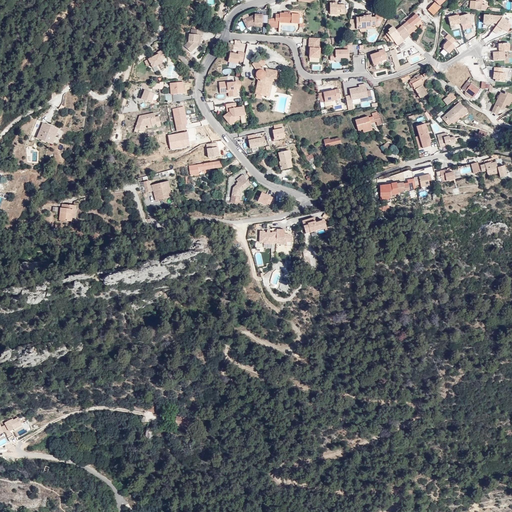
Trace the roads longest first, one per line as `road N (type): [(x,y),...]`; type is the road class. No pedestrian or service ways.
road 1 (track): [(379,511),(398,494),(339,492),(278,479),(275,470),(410,423),(420,407),(288,383),(229,360),(231,335),(290,347),(298,330),(266,299),(238,222)]
road 2 (residential): [(132,511),(89,469),(17,452),(40,428),(88,408),(141,413)]
road 3 (residential): [(0,134),(81,81),(95,96),(109,94),(129,60),(159,35),(201,74)]
road 4 (residential): [(310,203),(284,216),(194,220),(150,232),(133,188),(95,190)]
road 5 (unclassified): [(511,134),(310,203)]
road 6 (residential): [(201,74),(204,108),(260,179),(310,203)]
road 7 (track): [(79,0),(19,70),(0,109)]
